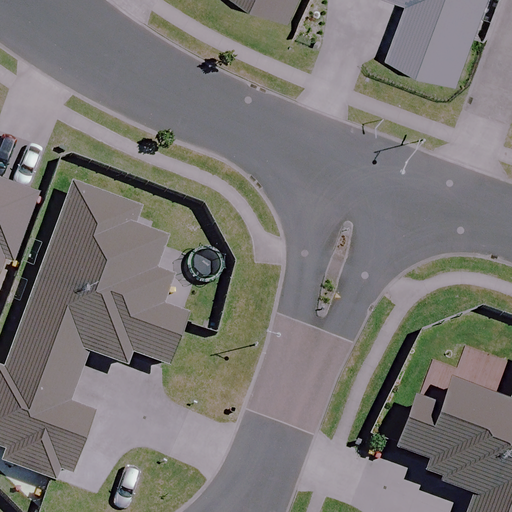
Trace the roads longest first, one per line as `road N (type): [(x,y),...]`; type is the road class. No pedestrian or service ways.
road 1 (residential): [(26,0),(159,86),(371,183)]
road 2 (residential): [(254,497),(371,183)]
road 3 (residential): [(455,210),(511,40)]
